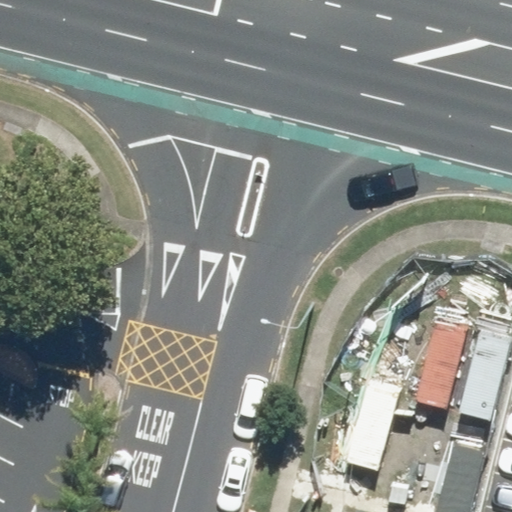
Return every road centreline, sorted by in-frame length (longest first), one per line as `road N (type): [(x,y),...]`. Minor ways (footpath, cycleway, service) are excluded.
road 1 (residential): [(167,511),(269,55)]
road 2 (secondary): [(269,55),(25,0)]
road 3 (secondary): [(511,116),(269,55)]
